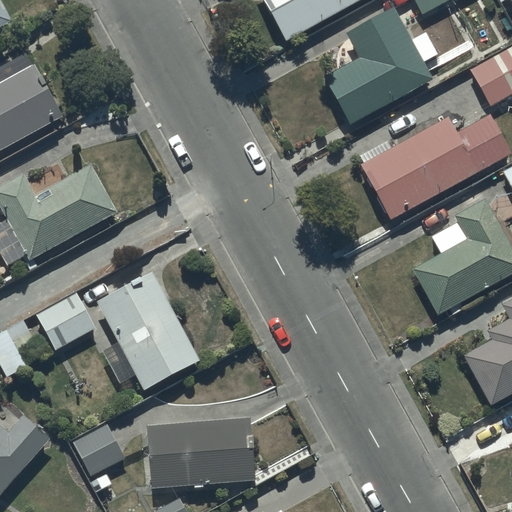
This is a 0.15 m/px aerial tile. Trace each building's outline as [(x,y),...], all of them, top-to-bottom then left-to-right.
[(0,0),(0,25),(12,19),(1,0),(0,0)] [(263,0),(285,39),(354,0),(263,0)] [(413,0),(422,13),(445,0),(413,0)] [(392,5),(346,31),(360,56),(323,76),(349,122),(431,76),(422,60),(436,52),(424,31),(410,38),(392,5)] [(511,43),(469,69),(491,105),(511,92),(511,43)] [(0,149),(63,115),(34,63),(33,64),(26,52),(0,66),(0,149)] [(446,116),(360,163),(389,217),(509,151),(489,113),(454,132),(446,116)] [(31,258),(117,209),(89,162),(49,185),(53,192),(40,199),(23,171),(0,184),(0,204),(8,218),(0,222),(0,250),(8,264),(28,252),(31,258)] [(511,164),(502,170),(511,188),(511,164)] [(456,221),(431,234),(440,251),(412,266),(437,312),(511,272),(511,246),(486,197),(452,214),(456,221)] [(151,271),(97,299),(119,341),(103,349),(119,381),(134,373),(141,386),(196,358),(151,271)] [(94,327),(76,292),(36,312),(54,347),(94,327)] [(490,339),(463,353),(489,403),(511,390),(511,296),(500,303),(508,318),(485,330),(490,339)] [(24,318),(0,330),(0,362),(6,375),(43,356),(24,318)] [(0,491),(48,436),(24,415),(11,431),(0,421),(0,491)] [(248,416),(145,422),(150,486),(252,479),(248,416)] [(125,456),(107,422),(70,441),(88,476),(125,456)]
